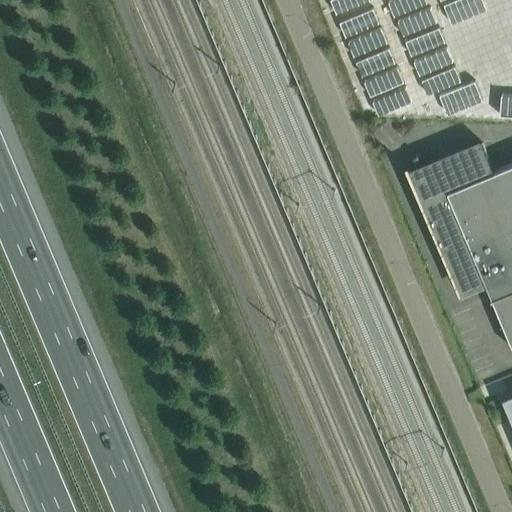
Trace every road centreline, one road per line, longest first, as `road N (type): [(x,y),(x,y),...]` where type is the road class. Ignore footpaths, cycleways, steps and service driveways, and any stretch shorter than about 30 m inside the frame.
road 1 (unclassified): [(503,511),(288,0)]
road 2 (motorway): [(137,511),(0,185)]
road 3 (motorway): [(0,385),(53,511)]
